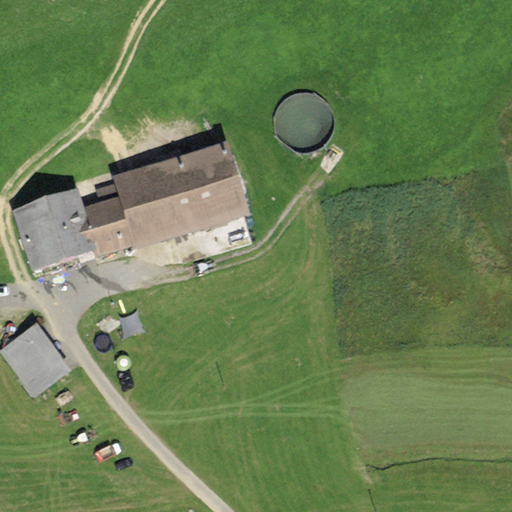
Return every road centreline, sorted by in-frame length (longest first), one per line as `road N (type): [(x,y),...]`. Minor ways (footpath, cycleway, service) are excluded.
road 1 (track): [(21,290),(2,206),(93,113),(156,0)]
road 2 (track): [(170,274),(251,254),(368,135)]
road 3 (unclassified): [(226,511),(97,380)]
